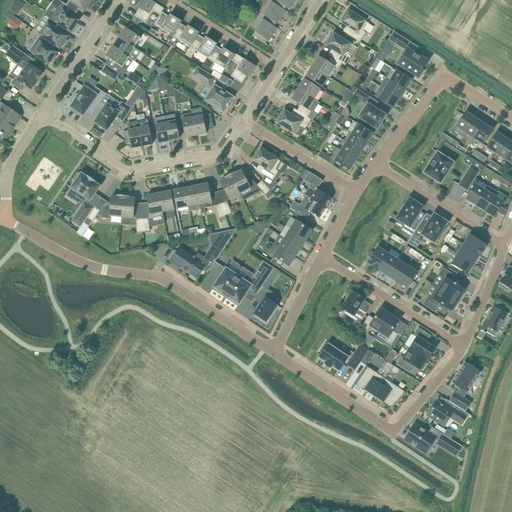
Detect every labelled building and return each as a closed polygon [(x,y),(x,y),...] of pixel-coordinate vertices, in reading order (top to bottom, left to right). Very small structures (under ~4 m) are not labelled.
[(15,0),(7,12),(13,16),(15,13),(17,15),(24,4),(18,0),(15,0)] [(91,0),(69,0),(66,5),(77,12),(80,7),(84,10),(86,7),(87,8),(92,0),(91,0)] [(153,11),(156,13),(160,6),(150,0),(144,0),(135,16),(137,17),(134,22),(138,25),(141,20),(146,23),(153,11)] [(271,0),(267,0),(259,14),(275,25),(276,23),(277,24),(286,11),(285,10),(286,8),(271,0)] [(271,0),(286,8),(287,7),(289,9),(294,0),(271,0)] [(62,2),(51,19),(66,29),(70,32),(72,29),(74,30),(78,25),(76,24),(78,21),(73,17),(77,12),(62,2)] [(154,25),(176,38),(184,26),(162,12),(164,9),(160,6),(156,13),(160,15),(154,25)] [(342,20),(341,22),(350,27),(346,33),(360,42),(366,33),(364,30),(368,23),(348,10),(347,12),(347,11),(341,20),(342,20)] [(4,16),(10,20),(13,16),(7,12),(4,16)] [(275,25),(259,14),(255,20),(255,19),(251,25),(257,29),(252,36),(265,44),(268,40),(269,41),(277,28),(274,26),(275,25)] [(62,33),(66,29),(51,19),(40,35),(55,45),(59,48),(61,45),(63,46),(67,41),(64,39),(66,36),(62,33)] [(126,28),(119,37),(134,48),(141,38),(136,35),(133,32),(136,28),(132,25),(129,29),(126,28)] [(176,38),(193,49),(201,37),(184,26),(176,38)] [(388,40),(404,50),(409,41),(393,31),(388,40)] [(335,51),(331,56),(342,63),(345,66),(351,56),(346,51),(350,44),(334,33),(333,35),(332,35),(326,43),(327,44),(326,45),(335,51)] [(51,49),(55,45),(40,35),(29,51),(40,58),(48,64),(50,61),(52,63),(56,57),(53,55),(55,52),(51,49)] [(119,37),(113,47),(133,61),(135,62),(141,53),(134,48),(119,37)] [(193,49),(211,61),(219,48),(201,37),(193,49)] [(13,46),(6,56),(18,63),(10,74),(15,78),(11,83),(11,84),(22,91),(26,85),(32,89),(39,79),(38,78),(40,74),(35,70),(36,69),(32,66),(35,61),(13,46)] [(133,61),(113,47),(112,48),(110,46),(106,52),(108,54),(106,57),(116,63),(114,67),(125,74),(128,69),(133,61)] [(232,61),(234,62),(239,56),(236,54),(234,57),(219,48),(211,61),(226,70),(232,61)] [(412,76),(419,80),(425,71),(423,70),(428,61),(408,49),(398,64),(413,74),(412,76)] [(381,52),(377,58),(381,61),(382,62),(386,56),(381,52)] [(239,56),(234,62),(238,65),(231,76),(242,83),(254,65),(239,56)] [(328,62),(319,57),(313,67),(329,77),(335,67),(338,69),(342,63),(331,56),(328,62)] [(203,66),(202,67),(207,71),(211,65),(205,62),(203,66)] [(149,71),(155,75),(160,68),(154,64),(149,71)] [(355,73),(363,78),(369,69),(361,64),(355,73)] [(107,65),(103,72),(115,80),(120,74),(107,65)] [(219,80),(198,66),(192,76),(212,89),(205,101),(224,113),(227,108),(230,103),(230,102),(233,97),(215,86),(219,80)] [(313,67),(306,77),(322,87),(329,77),(313,67)] [(385,77),(405,89),(411,80),(391,67),(385,77)] [(130,72),(126,78),(137,85),(140,81),(141,80),(130,72)] [(222,74),(219,80),(230,87),(234,82),(222,74)] [(175,97),(173,88),(157,77),(159,89),(159,92),(167,91),(169,98),(175,97)] [(385,77),(380,86),(399,98),(405,89),(385,77)] [(305,79),(298,89),(314,99),(320,89),(305,79)] [(374,95),(393,108),(399,98),(380,86),(374,95)] [(0,139),(2,141),(5,137),(6,138),(21,117),(0,103),(0,101),(7,92),(0,87),(0,139)] [(74,102),(71,107),(74,109),(73,111),(79,115),(80,113),(83,115),(93,101),(99,105),(100,102),(105,95),(94,87),(91,91),(85,87),(78,96),(76,94),(72,100),(74,102)] [(182,103),(181,93),(173,88),(175,97),(176,104),(182,103)] [(314,112),(319,103),(314,99),(298,89),(292,99),(301,105),(297,111),(308,117),(311,119),(313,120),(317,114),(314,112)] [(353,96),(365,103),(369,96),(357,89),(353,96)] [(145,90),(139,100),(143,102),(143,100),(147,100),(145,92),(145,90)] [(105,106),(94,122),(98,125),(97,127),(102,130),(103,128),(107,131),(117,118),(123,122),(132,109),(132,108),(138,99),(132,95),(126,104),(122,102),(120,103),(111,97),(106,93),(105,95),(100,102),(105,106)] [(370,127),(378,132),(383,124),(381,123),(386,115),(368,103),(359,117),(371,125),(370,127)] [(308,117),(297,111),(293,116),(285,111),(284,112),(283,112),(278,121),(277,122),(294,133),(298,127),(305,129),(311,120),(311,119),(308,117)] [(453,131),(462,137),(475,118),(466,112),(453,131)] [(196,135),(193,118),(192,113),(181,115),(186,137),(196,135)] [(211,114),(193,118),(196,135),(207,133),(205,127),(213,126),(211,114)] [(169,141),(180,139),(175,115),(164,117),(166,123),(169,141)] [(169,141),(166,123),(164,117),(154,119),(159,143),(169,141)] [(475,118),(462,137),(472,143),(474,139),(484,124),(475,118)] [(328,121),(324,127),(330,131),(334,124),(328,121)] [(373,133),(354,121),(348,131),(349,132),(367,143),(373,133)] [(474,139),(483,145),(493,130),(484,124),(474,139)] [(149,127),(139,129),(142,146),(153,144),(149,127)] [(142,146),(139,129),(123,132),(126,144),(131,143),(132,148),(142,146)] [(367,143),(349,132),(344,140),(361,152),(367,143)] [(487,147),(496,153),(506,139),(497,133),(487,147)] [(361,152),(344,140),(342,139),(340,143),(344,146),(341,150),(341,151),(356,160),(361,152)] [(496,153),(505,159),(511,148),(511,142),(506,139),(496,153)] [(454,140),(450,145),(456,148),(458,145),(459,143),(454,140)] [(356,160),(341,151),(341,150),(337,148),(331,157),(336,161),(350,170),(356,160)] [(265,176),(261,181),(270,191),(271,191),(279,183),(273,180),(279,171),(276,169),(281,161),(261,149),(260,150),(259,150),(254,158),(254,159),(253,160),(262,166),(258,172),(265,176)] [(475,150),(472,155),(478,159),(481,154),(475,150)] [(429,166),(425,173),(441,183),(453,163),(437,153),(433,160),(431,159),(427,165),(429,166)] [(481,154),(478,159),(484,162),(487,158),(481,154)] [(336,161),(331,157),(328,155),(325,160),(334,166),(336,161)] [(467,155),(462,163),(470,168),(472,165),(480,171),(483,166),(467,155)] [(470,168),(459,185),(468,191),(480,171),(472,165),(470,168)] [(500,166),(497,170),(503,174),(506,170),(500,166)] [(257,185),(249,177),(246,179),(242,171),(237,173),(236,172),(230,175),(240,193),(244,200),(262,191),(257,185)] [(309,172),(304,180),(317,189),(311,199),(326,208),(332,198),(318,189),(323,181),(309,172)] [(90,201),(100,186),(94,182),(95,181),(88,177),(87,177),(81,173),(80,175),(78,174),(74,179),(76,181),(71,188),(72,188),(67,196),(72,200),(77,192),(90,201)] [(240,193),(230,175),(225,177),(226,179),(221,182),(230,199),(240,193)] [(270,191),(261,181),(257,185),(262,191),(266,195),(270,191)] [(201,209),(202,214),(206,213),(205,208),(213,207),(208,184),(197,186),(201,209)] [(466,199),(476,205),(485,190),(476,184),(466,199)] [(189,211),(201,209),(197,186),(185,189),(189,206),(188,206),(189,211)] [(485,190),(476,205),(485,211),(494,196),(497,192),(488,186),(485,190)] [(177,209),(188,206),(189,206),(185,189),(174,191),(177,209)] [(171,191),(159,194),(163,212),(174,209),(171,191)] [(149,218),(143,219),(144,232),(150,231),(149,219),(164,217),(163,212),(159,194),(147,196),(151,213),(148,214),(149,218)] [(122,217),(123,196),(117,195),(117,197),(111,197),(111,205),(105,204),(102,208),(101,218),(110,219),(110,216),(122,217)] [(129,196),(123,196),(122,217),(133,218),(135,199),(129,198),(129,196)] [(294,202),(290,209),(306,220),(311,213),(320,218),(326,208),(311,199),(306,196),(300,206),(294,202)] [(494,196),(485,211),(494,217),(498,212),(504,216),(507,211),(501,207),(504,202),(494,196)] [(396,219),(405,224),(402,230),(412,237),(421,222),(415,218),(422,207),(419,205),(420,203),(413,199),(412,200),(409,198),(405,205),(403,204),(399,211),(401,212),(396,219)] [(227,201),(221,203),(225,216),(231,213),(227,201)] [(85,202),(72,221),(81,227),(84,223),(95,207),(93,208),(85,202)] [(225,216),(221,203),(215,205),(221,222),(227,220),(225,216)] [(81,227),(77,233),(79,235),(82,237),(89,226),(92,221),(93,221),(100,211),(95,207),(84,223),(81,227)] [(412,237),(408,243),(412,246),(417,238),(419,240),(422,235),(435,243),(440,234),(442,236),(446,230),(444,229),(448,223),(445,221),(447,218),(439,213),(437,216),(435,214),(428,224),(422,220),(421,222),(412,237)] [(296,221),(290,230),(306,240),(312,230),(296,221)] [(290,230),(285,239),(300,248),(306,240),(290,230)] [(300,248),(285,239),(280,235),(274,244),(295,257),(300,248)] [(470,235),(464,245),(460,242),(480,255),(484,249),(483,249),(485,245),(470,235)] [(480,255),(460,242),(454,251),(474,264),(479,255),(480,256),(480,255)] [(204,270),(217,250),(208,244),(200,256),(192,251),(189,256),(177,248),(175,250),(172,248),(165,259),(177,267),(178,264),(185,269),(185,270),(193,276),(200,267),(204,270)] [(372,267),(378,270),(389,252),(379,246),(368,263),(372,266),(372,267)] [(277,248),(271,257),(288,268),(294,258),(277,248)] [(468,273),(474,264),(454,251),(454,252),(458,254),(452,264),(468,273)] [(389,252),(378,270),(378,271),(378,270),(388,276),(400,256),(397,260),(388,254),(389,252)] [(400,256),(388,276),(397,282),(396,282),(397,283),(410,262),(400,256)] [(226,269),(214,287),(239,304),(244,297),(249,288),(257,294),(263,286),(268,279),(271,273),(275,268),(263,261),(254,275),(232,260),(226,269)] [(410,262),(397,283),(407,289),(420,268),(410,262)] [(443,267),(439,274),(446,278),(440,288),(460,301),(464,293),(463,293),(465,289),(453,282),(457,276),(443,267)] [(511,294),(511,293),(511,268),(509,274),(508,273),(505,279),(506,279),(503,285),(504,286),(503,288),(511,294)] [(271,273),(268,279),(273,282),(277,276),(271,273)] [(257,294),(254,299),(261,304),(254,314),(266,322),(277,305),(271,301),(275,294),(263,286),(257,294)] [(429,295),(423,304),(435,312),(440,303),(452,311),(454,307),(455,308),(460,301),(440,288),(434,298),(429,295)] [(346,310),(344,313),(360,323),(367,313),(359,308),(364,299),(365,299),(360,296),(361,294),(355,291),(354,292),(353,291),(350,296),(349,295),(345,301),(346,302),(342,308),(346,310)] [(493,307),(483,324),(497,332),(507,315),(493,307)] [(383,310),(380,309),(374,319),(369,316),(362,326),(368,330),(371,326),(379,332),(391,313),(384,309),(383,310)] [(391,313),(379,332),(388,337),(386,341),(391,345),(398,334),(393,331),(399,321),(397,319),(398,317),(391,313)] [(430,333),(418,326),(413,334),(419,338),(415,346),(433,357),(440,345),(427,338),(430,333)] [(480,329),(477,335),(481,338),(485,331),(480,329)] [(366,334),(361,344),(369,348),(373,338),(366,334)] [(354,371),(366,353),(357,347),(352,355),(350,353),(346,359),(325,346),(325,347),(322,346),(318,353),(320,355),(317,359),(324,364),(323,365),(329,370),(330,368),(338,372),(343,364),(354,371)] [(410,355),(403,351),(398,360),(408,365),(412,360),(426,368),(427,366),(429,367),(432,362),(430,361),(433,357),(415,346),(410,355)] [(368,350),(361,361),(367,365),(374,354),(368,350)] [(389,355),(385,360),(386,361),(391,364),(394,359),(389,355)] [(387,362),(382,369),(389,373),(390,371),(394,366),(391,364),(386,361),(385,360),(385,361),(386,361),(387,362)] [(450,401),(465,410),(470,403),(463,398),(468,391),(468,392),(480,373),(477,371),(477,370),(468,364),(467,365),(464,363),(453,382),(460,387),(456,394),(455,393),(450,401)] [(394,366),(390,371),(396,375),(400,370),(394,366)] [(373,397),(385,378),(368,367),(355,385),(356,385),(373,396),(373,397)] [(386,379),(385,378),(373,397),(374,396),(391,408),(390,408),(391,409),(405,392),(386,379)] [(427,416),(444,427),(445,427),(444,426),(450,417),(456,420),(463,410),(446,399),(445,400),(446,401),(443,406),(436,402),(427,416)] [(426,453),(435,437),(415,424),(410,431),(409,430),(405,437),(406,438),(405,439),(426,453)] [(447,429),(443,434),(451,439),(454,433),(447,429)] [(443,434),(437,443),(450,451),(456,442),(451,439),(443,434)]
